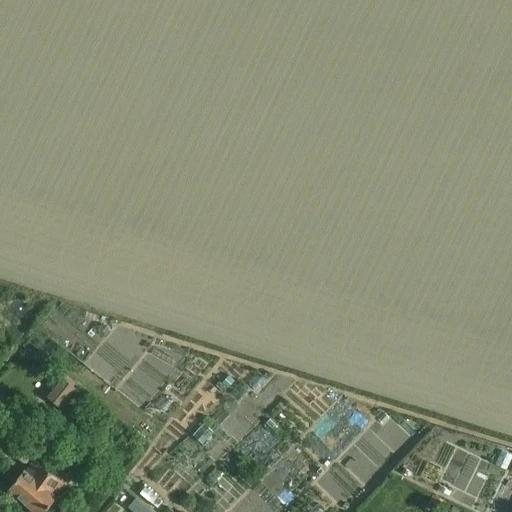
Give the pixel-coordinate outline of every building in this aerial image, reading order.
[(84,355),(63,377),(77,389),(97,368),(84,355)] [(37,370),(48,380),(55,372),(43,363),(37,370)] [(60,408),(76,389),(62,378),(47,397),(60,408)] [(25,465),(46,440),(45,440),(48,437),(33,425),(30,429),(26,425),(14,439),(5,449),(25,465)] [(488,484),(506,451),(489,442),(471,474),(488,484)] [(60,469),(55,476),(34,461),(26,472),(24,470),(8,489),(35,511),(44,511),(55,499),(57,500),(72,477),(60,469)] [(162,501),(145,487),(139,493),(157,508),(162,501)] [(446,502),(432,496),(428,505),(442,511),(446,502)] [(132,511),(138,511),(144,506),(135,499),(128,508),(132,511)]
